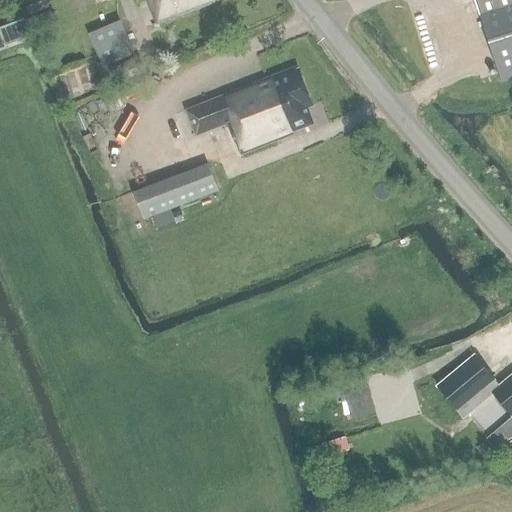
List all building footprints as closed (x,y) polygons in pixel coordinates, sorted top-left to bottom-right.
[(145,0),(155,25),(218,2),(217,0),(145,0)] [(511,0),(475,0),(501,83),(511,79),(511,0)] [(0,28),(0,35),(4,47),(30,37),(24,20),(0,28)] [(121,22),(89,35),(103,68),(135,54),(121,22)] [(146,72),(140,59),(120,67),(125,81),(146,72)] [(187,113),(196,137),(228,125),(234,141),(235,141),(241,157),(293,137),(292,134),(312,126),(305,108),(312,106),(298,70),(187,113)] [(211,170),(136,198),(144,221),(219,192),(211,170)] [(461,374),(439,384),(455,419),(477,408),(461,374)] [(511,375),(492,393),(511,416),(511,375)] [(328,443),(332,456),(349,451),(345,438),(328,443)] [(511,441),(503,449),(511,458),(511,441)]
